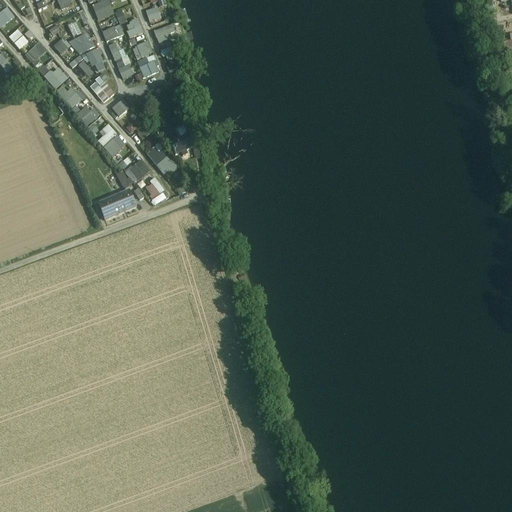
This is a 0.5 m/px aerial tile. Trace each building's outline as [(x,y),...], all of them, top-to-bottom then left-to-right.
[(52,0),(44,0),(37,3),(40,9),(54,4),(52,0)] [(69,0),(57,0),(62,10),(72,6),(69,0)] [(488,0),(477,0),(485,19),(495,16),(488,0)] [(94,5),(98,21),(114,17),(110,1),(94,5)] [(0,25),(1,27),(15,17),(8,7),(0,12),(0,25)] [(151,24),(162,19),(158,8),(147,13),(151,24)] [(122,11),(115,15),(121,25),(128,22),(122,11)] [(130,39),(144,34),(139,20),(127,25),(130,32),(128,33),(130,39)] [(73,23),(69,25),(74,37),(78,35),(73,23)] [(53,37),(62,33),(59,26),(50,30),(53,37)] [(121,26),(103,33),(107,43),(125,36),(121,26)] [(173,40),(171,35),(176,33),(173,26),(155,32),(160,45),(173,40)] [(19,29),(9,37),(20,50),(29,42),(19,29)] [(71,41),(77,56),(95,48),(89,34),(71,41)] [(54,47),(61,55),(70,47),(63,39),(54,47)] [(33,64),(48,51),(40,43),(26,56),(33,64)] [(133,48),(137,60),(154,55),(150,43),(133,48)] [(114,61),(121,59),(117,44),(110,46),(114,61)] [(164,59),(169,58),(169,56),(176,55),(175,48),(162,51),(164,59)] [(99,73),(108,68),(98,49),(86,55),(92,67),(96,65),(99,73)] [(131,64),(126,49),(120,51),(125,66),(131,64)] [(0,64),(10,71),(13,66),(6,61),(9,57),(2,52),(0,55),(0,64)] [(160,73),(158,67),(159,67),(155,56),(138,62),(144,79),(160,73)] [(123,60),(117,62),(119,68),(125,66),(123,60)] [(84,61),(79,65),(89,78),(94,74),(84,61)] [(43,63),(37,68),(55,90),(69,79),(59,68),(52,74),(43,63)] [(119,70),(124,81),(134,75),(129,65),(119,70)] [(101,78),(90,87),(105,104),(116,95),(101,78)] [(72,88),(68,92),(63,86),(58,91),(72,109),(82,101),(72,88)] [(112,109),(120,118),(131,108),(123,100),(112,109)] [(95,108),(90,112),(87,107),(80,112),(88,124),(100,117),(95,108)] [(132,123),(127,128),(132,134),(138,129),(132,123)] [(100,132),(104,137),(98,141),(103,147),(118,135),(109,124),(100,132)] [(143,140),(149,135),(145,130),(139,135),(143,140)] [(193,134),(188,137),(193,149),(198,146),(193,134)] [(105,147),(114,157),(127,146),(118,136),(105,147)] [(188,136),(170,144),(176,156),(193,149),(188,137),(188,136)] [(156,165),(167,156),(163,150),(159,153),(156,148),(147,154),(156,165)] [(157,167),(165,174),(169,171),(173,174),(180,167),(167,156),(157,167)] [(126,167),(133,162),(129,158),(122,163),(126,167)] [(141,160),(128,172),(138,183),(151,170),(141,160)] [(123,171),(117,174),(123,186),(129,183),(123,171)] [(157,180),(145,188),(153,199),(165,191),(157,180)] [(145,198),(139,190),(134,192),(140,201),(145,198)] [(130,191),(99,204),(106,221),(137,208),(130,191)] [(166,192),(152,200),(156,206),(170,197),(166,192)]
